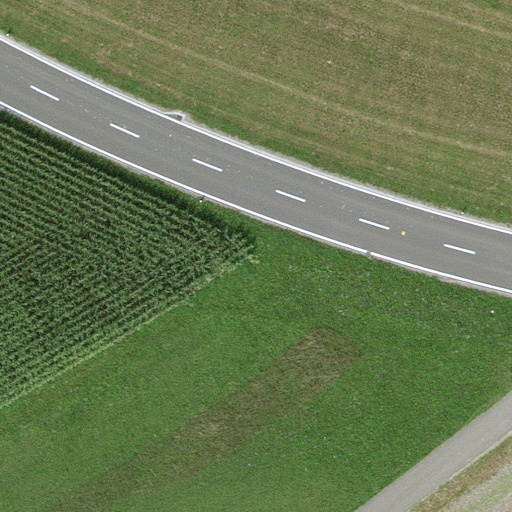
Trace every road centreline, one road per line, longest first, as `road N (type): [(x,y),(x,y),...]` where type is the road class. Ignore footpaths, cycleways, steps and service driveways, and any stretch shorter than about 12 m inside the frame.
road 1 (tertiary): [(0,70),(245,179),(511,262)]
road 2 (track): [(511,415),(386,511)]
